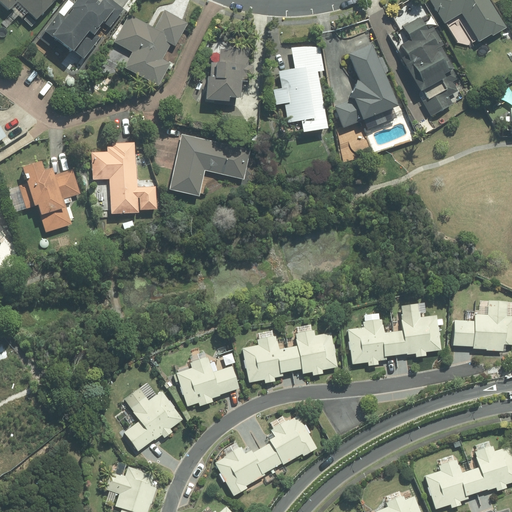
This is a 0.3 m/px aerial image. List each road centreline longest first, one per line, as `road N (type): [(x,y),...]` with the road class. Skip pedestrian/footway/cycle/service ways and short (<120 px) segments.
road 1 (residential): [(477,367),(254,405),(193,454),(168,511)]
road 2 (residential): [(276,511),(327,460),(403,415),(511,385)]
road 3 (residential): [(511,405),(412,436),(347,473),(304,511)]
